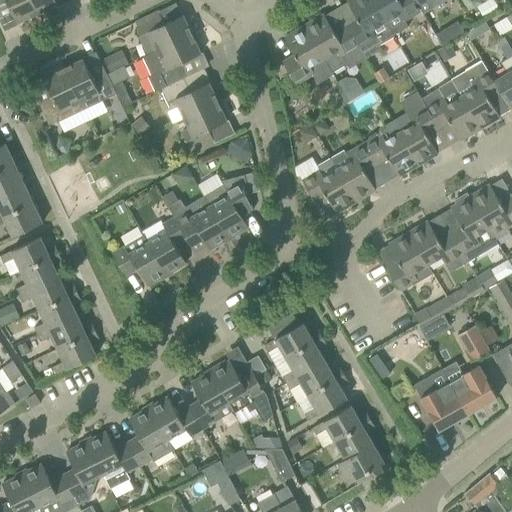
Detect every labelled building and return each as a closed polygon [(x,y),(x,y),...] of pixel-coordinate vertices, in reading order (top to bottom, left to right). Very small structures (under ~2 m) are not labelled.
[(17,22),(37,12),(31,0),(0,0),(0,7),(8,3),(17,22)] [(31,0),(37,12),(57,3),(55,0),(31,0)] [(358,46),(365,58),(381,49),(381,43),(394,35),(373,0),(346,0),(357,19),(346,25),(358,46)] [(373,0),(394,35),(408,27),(405,21),(422,11),(415,0),(373,0)] [(444,1),(445,0),(415,0),(422,11),(423,13),(443,1),(444,1)] [(488,0),(478,6),(485,17),(499,8),(493,0),(488,0)] [(135,21),(141,34),(149,31),(158,49),(192,33),(183,14),(164,23),(158,10),(135,21)] [(332,72),(347,64),(342,55),(358,46),(346,25),(335,32),(324,13),(304,25),(332,72)] [(332,72),(304,25),(285,36),(295,54),(283,61),(296,83),(312,74),(318,84),(333,75),(332,72)] [(435,32),(443,45),(448,42),(453,39),(445,26),(435,32)] [(475,26),(466,32),(471,40),(480,35),(475,26)] [(201,52),(192,33),(158,49),(143,56),(151,74),(148,76),(156,90),(161,88),(184,77),(189,74),(182,61),(201,52)] [(448,42),(443,45),(438,48),(445,60),(455,54),(448,42)] [(500,47),(506,58),(511,54),(511,52),(506,43),(500,47)] [(110,72),(124,66),(129,63),(123,52),(104,61),(110,72)] [(114,88),(107,74),(105,70),(92,76),(83,58),(63,68),(83,109),(116,93),(114,88)] [(511,110),(511,109),(511,66),(506,58),(500,61),(507,72),(494,80),(501,92),(511,110)] [(110,72),(107,74),(114,88),(116,93),(123,107),(132,103),(122,81),(130,77),(124,66),(110,72)] [(382,67),(374,72),(380,82),(388,77),(382,67)] [(458,89),(480,128),(500,116),(490,99),(501,92),(494,80),(488,70),(477,76),(471,67),(451,79),(452,80),(457,90),(458,89)] [(83,109),(63,68),(43,77),(52,96),(38,102),(49,125),(67,116),(83,109)] [(190,90),(184,77),(161,88),(167,102),(175,98),(184,117),(218,101),(209,82),(190,90)] [(344,93),(349,101),(363,92),(359,84),(344,93)] [(461,139),(480,128),(458,89),(457,90),(445,97),(439,87),(421,98),(424,102),(439,129),(451,122),(461,139)] [(338,94),(336,102),(338,106),(349,101),(344,93),(343,91),(338,94)] [(196,151),(215,142),(208,129),(227,120),(218,101),(184,117),(193,136),(185,139),(192,153),(196,151)] [(406,113),(393,121),(418,164),(438,152),(428,136),(439,129),(424,102),(406,113)] [(142,117),(133,124),(141,133),(150,126),(142,117)] [(320,135),(327,130),(322,121),(314,125),(320,135)] [(398,176),(418,164),(393,121),(379,129),(381,132),(364,142),(377,165),(388,159),(398,176)] [(317,135),(310,123),(299,130),(305,141),(317,135)] [(59,135),(56,149),(66,152),(70,138),(59,135)] [(227,152),(249,164),(252,155),(248,138),(233,142),(227,152)] [(335,165),(356,201),(376,189),(366,172),(377,165),(364,142),(347,152),(349,157),(335,165)] [(0,145),(0,169),(14,163),(5,143),(0,145)] [(153,171),(161,168),(156,157),(148,161),(153,171)] [(336,213),(356,201),(335,165),(331,158),(317,166),(319,170),(302,180),(315,202),(326,195),(336,213)] [(0,193),(24,182),(14,163),(0,169),(0,193)] [(205,195),(204,195),(229,238),(248,226),(242,216),(253,209),(245,177),(224,181),(224,184),(205,195)] [(0,193),(0,207),(1,210),(0,210),(0,216),(33,202),(24,182),(0,193)] [(490,184),(470,195),(490,228),(496,239),(510,231),(508,227),(511,224),(511,195),(501,201),(490,184)] [(450,231),(463,253),(468,262),(487,251),(477,235),(489,228),(470,195),(469,196),(467,193),(455,200),(457,203),(451,207),(461,224),(450,231)] [(174,217),(188,239),(195,251),(196,251),(195,249),(206,243),(210,249),(229,238),(204,195),(185,206),(181,198),(168,206),(174,217)] [(13,236),(24,230),(42,222),(33,202),(0,216),(0,225),(7,222),(13,236)] [(123,203),(116,207),(120,214),(127,210),(123,203)] [(148,242),(167,274),(186,262),(176,245),(188,239),(174,217),(163,223),(167,230),(148,242)] [(461,262),(463,253),(450,231),(438,238),(428,221),(409,232),(427,264),(441,256),(445,264),(446,263),(453,267),(461,262)] [(388,268),(401,290),(432,272),(427,264),(409,232),(389,244),(400,261),(388,268)] [(125,246),(112,253),(126,275),(137,268),(147,285),(167,274),(148,242),(147,242),(143,233),(124,245),(125,246)] [(4,263),(15,257),(21,270),(59,252),(55,245),(46,249),(40,236),(22,244),(12,250),(0,256),(4,263)] [(15,288),(18,295),(59,276),(53,263),(62,259),(59,252),(21,270),(27,283),(15,288)] [(511,272),(511,266),(509,261),(491,271),(497,281),(511,272)] [(490,269),(477,277),(484,289),(497,281),(491,271),(490,269)] [(33,296),(39,309),(77,291),(74,284),(65,288),(59,276),(18,295),(22,302),(33,296)] [(477,277),(462,285),(470,299),(485,290),(484,289),(477,277)] [(511,323),(511,293),(504,280),(490,288),(511,323)] [(34,328),(37,334),(77,315),(71,302),(80,298),(77,291),(39,309),(46,322),(34,328)] [(0,325),(1,328),(19,319),(12,305),(0,310),(0,325)] [(415,314),(420,322),(422,326),(433,320),(427,307),(415,314)] [(273,338),(297,324),(292,314),(267,328),(273,338)] [(52,336),(57,348),(95,330),(92,323),(83,327),(77,315),(37,334),(40,341),(52,336)] [(286,357),(322,336),(318,329),(309,334),(302,321),(297,324),(273,338),(263,344),(268,352),(279,346),(283,352),(286,357)] [(422,326),(420,327),(427,340),(435,335),(428,323),(422,326)] [(473,362),(491,352),(475,324),(458,334),(473,362)] [(480,331),(488,344),(498,338),(489,325),(480,331)] [(64,361),(53,367),(56,373),(96,354),(90,341),(98,337),(95,330),(57,348),(64,361)] [(286,382),(324,360),(317,348),(325,343),(322,336),(286,357),(294,370),(283,377),(286,382)] [(25,342),(16,346),(21,356),(29,352),(25,342)] [(377,353),(370,358),(383,377),(391,372),(377,353)] [(217,367),(211,371),(229,403),(241,423),(258,413),(262,421),(271,415),(267,396),(261,385),(255,375),(252,369),(240,376),(230,359),(226,362),(225,360),(216,366),(217,367)] [(290,389),(301,383),(308,395),(343,374),(340,367),(331,372),(324,360),(286,382),(290,389)] [(450,381),(469,413),(497,397),(479,364),(450,381)] [(439,430),(468,413),(450,381),(443,368),(414,384),(422,400),(428,411),(439,430)] [(265,369),(255,375),(261,385),(271,379),(265,369)] [(201,399),(190,406),(203,428),(214,421),(223,416),(219,409),(229,403),(211,371),(191,382),(201,399)] [(319,414),(329,408),(346,398),(339,385),(347,380),(343,374),(308,395),(315,407),(304,414),(308,421),(319,414)] [(0,380),(0,412),(10,406),(15,403),(0,380)] [(393,388),(399,399),(412,391),(406,381),(393,388)] [(27,382),(15,390),(21,400),(32,391),(27,382)] [(40,402),(34,393),(25,399),(31,408),(40,402)] [(149,407),(167,439),(186,428),(190,436),(203,428),(189,406),(178,413),(168,396),(149,407)] [(334,415),(323,421),(312,428),(316,435),(327,428),(334,441),(371,419),(367,413),(358,418),(351,405),(334,415)] [(128,443),(140,465),(153,458),(155,461),(173,451),(166,440),(167,439),(149,407),(129,419),(139,435),(128,443)] [(345,459),(373,442),(366,431),(374,426),(371,419),(334,441),(345,459)] [(140,465),(128,443),(115,448),(106,431),(86,441),(103,474),(110,489),(130,479),(127,472),(140,465)] [(264,449),(282,449),(279,438),(262,438),(260,434),(251,440),(256,449),(264,449)] [(289,447),(293,454),(302,449),(296,437),(287,442),(289,447)] [(75,469),(63,475),(74,498),(78,505),(91,499),(97,481),(96,478),(103,474),(86,441),(66,451),(75,469)] [(384,462),(373,442),(345,459),(338,463),(350,482),(356,479),(359,484),(383,470),(380,465),(384,462)] [(296,475),(282,449),(264,449),(281,482),(296,475)] [(220,460),(228,474),(240,468),(232,454),(220,460)] [(218,483),(229,504),(240,499),(228,474),(220,460),(203,469),(212,486),(218,483)] [(42,463),(22,473),(41,511),(64,511),(66,511),(62,504),(74,498),(63,475),(51,481),(42,463)] [(11,501),(0,506),(0,509),(1,511),(41,511),(22,473),(2,483),(11,501)] [(511,511),(511,508),(507,511),(494,494),(502,488),(490,473),(465,493),(475,505),(476,505),(479,509),(474,511),(511,511)] [(301,484),(305,492),(308,497),(316,492),(308,480),(301,484)] [(261,510),(256,511),(301,511),(297,504),(295,500),(294,500),(287,486),(257,502),(261,510)] [(323,505),(316,493),(316,492),(308,497),(315,509),(323,505)]
